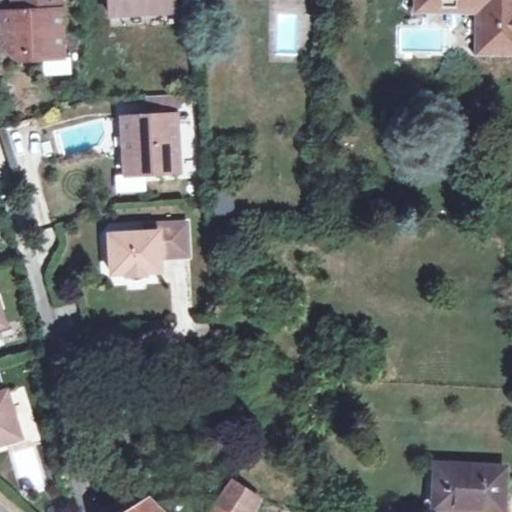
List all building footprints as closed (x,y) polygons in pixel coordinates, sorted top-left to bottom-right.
[(60,0),(11,0),(12,12),(9,13),(9,26),(2,26),(3,47),(18,61),(23,56),(43,55),(48,59),(63,59),(60,0)] [(109,0),(110,16),(175,12),(173,0),(109,0)] [(511,0),(416,0),(417,10),(478,11),(478,53),(511,52),(511,0)] [(1,13),(2,26),(9,26),(9,13),(1,13)] [(175,97),(148,99),(149,119),(122,120),(125,177),(145,176),(179,174),(175,97)] [(145,189),(145,176),(115,177),(116,190),(145,189)] [(186,226),(145,228),(145,235),(108,237),(110,276),(125,275),(125,278),(144,277),(144,274),(159,274),(158,260),(158,244),(165,244),(165,259),(187,258),(186,226)] [(3,442),(18,437),(5,393),(0,394),(0,440),(3,440),(3,442)] [(502,511),(504,470),(435,467),(433,508),(502,511)] [(230,511),(250,511),(258,499),(253,497),(230,482),(216,502),(230,511)] [(230,511),(216,502),(208,511),(162,511),(161,511),(154,511),(147,501),(126,511),(230,511)]
